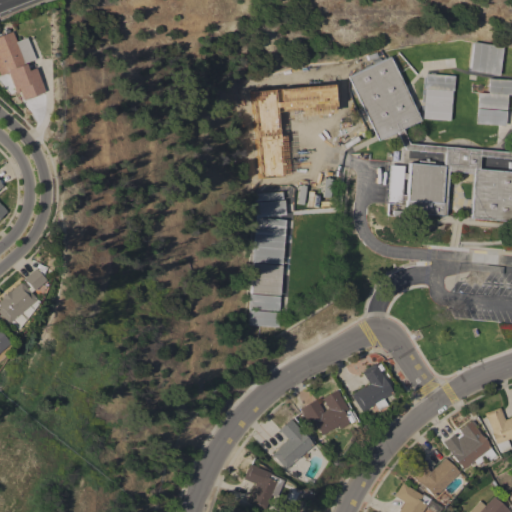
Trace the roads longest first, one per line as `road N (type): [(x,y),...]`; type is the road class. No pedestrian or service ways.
road 1 (residential): [(195,511),(214,461),(263,396),(372,334)]
road 2 (residential): [(349,511),(395,440),(436,403),(511,367)]
road 3 (residential): [(0,259),(29,232),(39,199),(29,153),(0,124)]
